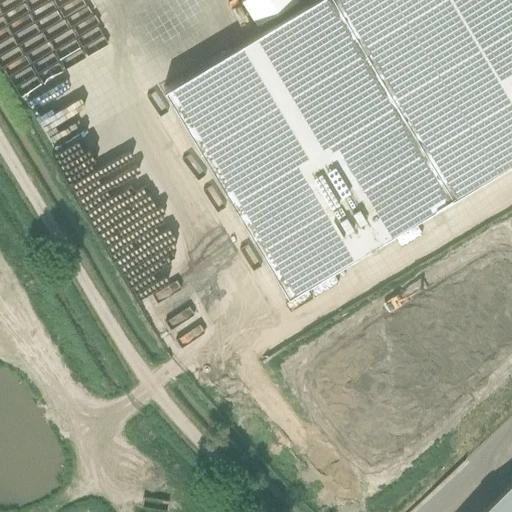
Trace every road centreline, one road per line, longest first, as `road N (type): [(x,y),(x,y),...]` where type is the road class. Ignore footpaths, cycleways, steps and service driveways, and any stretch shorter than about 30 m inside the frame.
road 1 (unknown): [(117,7),(231,327),(250,336),(285,325),(390,265)]
road 2 (track): [(0,145),(166,404),(262,511)]
